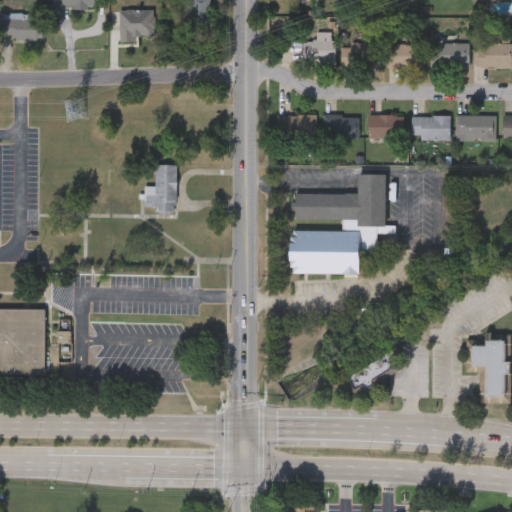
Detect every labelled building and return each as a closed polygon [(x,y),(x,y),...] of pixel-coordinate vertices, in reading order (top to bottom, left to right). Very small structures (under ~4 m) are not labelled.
[(53,0),(53,8),(97,9),(96,0),(53,0)] [(184,21),(184,0),(210,0),(210,21),(184,21)] [(477,0),(479,8),(504,0),(477,0)] [(43,38),(5,38),(5,15),(43,15),(43,38)] [(304,62),(304,32),(334,32),(334,62),(304,62)] [(378,42),(378,64),(343,64),(343,42),(378,42)] [(387,66),(387,43),(422,43),(422,66),(387,66)] [(468,66),(430,66),(430,43),(468,43),(468,66)] [(476,43),(511,43),(511,66),(476,66),(476,43)] [(315,138),(276,138),(276,115),(315,115),(315,138)] [(358,115),(358,138),(323,138),(323,115),(358,115)] [(402,115),(402,138),(367,138),(367,115),(402,115)] [(449,115),(449,139),(411,139),(411,115),(449,115)] [(494,138),(455,138),(455,115),(494,115),(494,138)] [(502,115),(511,115),(511,137),(502,137),(502,115)] [(154,213),(154,208),(144,208),(144,186),(155,186),(155,165),(176,165),(176,213),(154,213)] [(55,171),(70,171),(70,210),(55,210),(55,171)] [(105,173),(87,173),(87,212),(105,212),(105,173)] [(289,229),(342,230),(342,219),(294,218),(294,192),(357,193),(357,174),(385,174),(384,227),(376,226),(375,250),(358,249),(358,273),(288,272),(289,229)] [(0,308),(46,309),(45,377),(0,376),(0,308)] [(511,402),(479,402),(479,372),(464,372),(465,339),(485,339),(485,332),(511,333),(511,402)] [(399,368),(379,381),(381,384),(356,399),(350,388),(340,394),(331,380),(395,341),(403,355),(394,360),(399,368)] [(316,501),(316,511),(282,511),(282,501),(316,501)]
